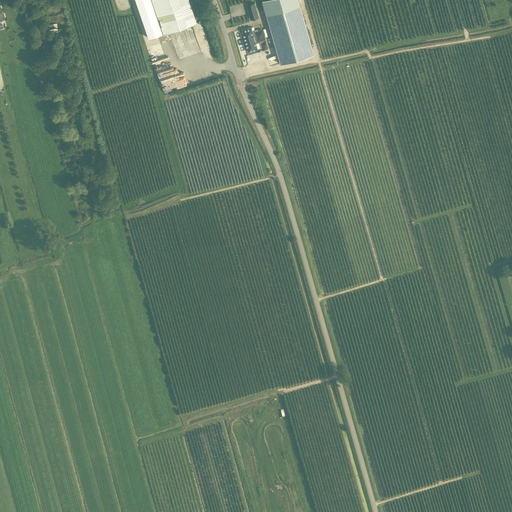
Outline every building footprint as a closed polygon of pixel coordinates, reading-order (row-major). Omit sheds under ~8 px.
[(196,21),(188,0),(135,0),(149,38),(196,21)] [(248,4),(246,5),(250,19),(253,19),(259,17),(256,8),(254,2),(248,4)] [(300,5),(266,15),(280,63),(314,54),(300,5)] [(57,27),(57,23),(49,24),(49,28),(50,28),(50,32),(58,30),(57,27)] [(251,27),(242,30),(244,38),(246,43),(245,43),(248,52),(257,49),(256,43),(258,42),(258,41),(265,39),(262,29),(254,31),(254,30),(252,31),(251,27)] [(177,84),(175,78),(161,83),(163,89),(169,87),(170,90),(175,88),(174,85),(177,84)]
